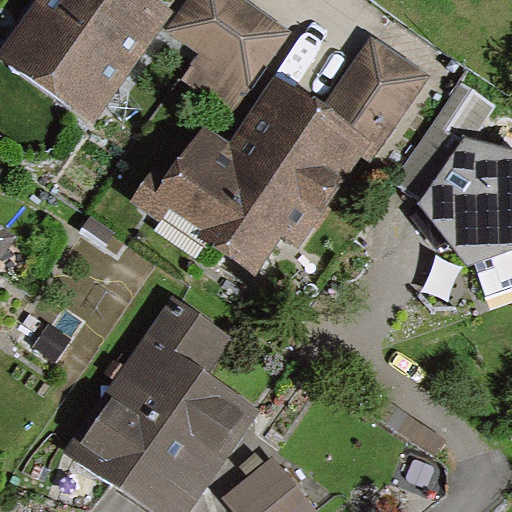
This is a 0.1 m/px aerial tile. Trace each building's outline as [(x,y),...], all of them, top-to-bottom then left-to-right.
[(23,0),(0,34),(0,60),(83,116),(161,0),(23,0)] [(251,0),(175,0),(164,20),(198,39),(179,71),(229,101),(280,16),(251,0)] [(170,129),(132,193),(255,265),(278,225),(292,234),(356,123),(374,134),(414,67),(364,37),(326,102),(272,71),(220,158),(170,129)] [(511,162),(464,148),(418,215),(468,280),(511,264),(511,162)] [(164,511),(263,365),(167,300),(65,452),(154,511),(164,511)] [(312,511),(271,462),(221,504),(228,511),(312,511)]
